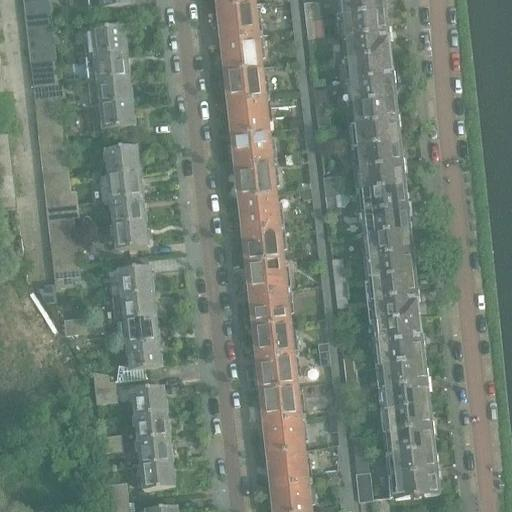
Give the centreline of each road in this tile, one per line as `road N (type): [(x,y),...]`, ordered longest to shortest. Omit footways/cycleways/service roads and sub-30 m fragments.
road 1 (residential): [(234,511),(175,0)]
road 2 (residential): [(488,511),(438,0)]
